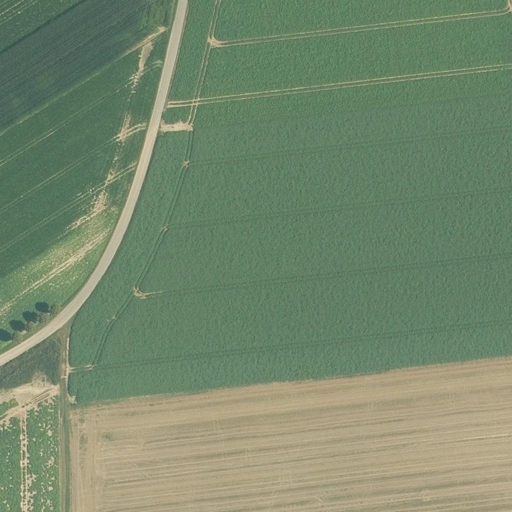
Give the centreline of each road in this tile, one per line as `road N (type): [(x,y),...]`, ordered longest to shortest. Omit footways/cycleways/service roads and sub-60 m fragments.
road 1 (unclassified): [(186,0),(137,184),(98,279),(58,324),(0,360)]
road 2 (track): [(58,324),(63,511)]
